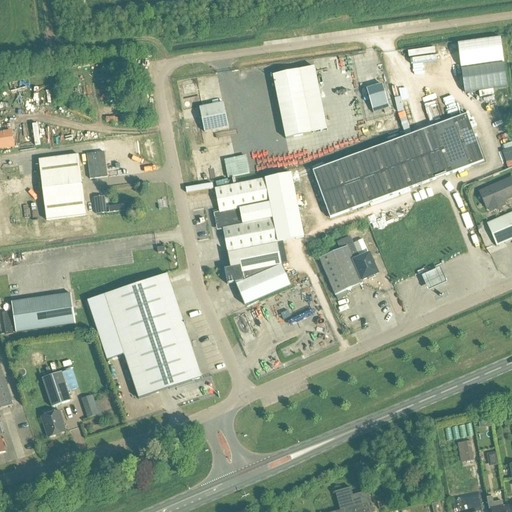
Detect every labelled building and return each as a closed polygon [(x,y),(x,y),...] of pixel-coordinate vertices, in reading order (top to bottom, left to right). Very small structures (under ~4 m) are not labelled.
[(462,66),(510,61),(508,37),(446,43),(447,52),(464,50),(465,58),(461,59),(462,66)] [(220,78),(218,70),(206,73),(208,80),(220,78)] [(312,135),(299,72),(273,77),(286,140),(312,135)] [(382,86),(367,90),(374,114),(389,110),(382,86)] [(205,133),(229,128),(224,104),(200,109),(205,133)] [(484,163),(467,116),(313,173),(330,219),(369,205),(484,163)] [(0,131),(0,149),(20,146),(17,129),(0,131)] [(377,130),(351,136),(352,141),(378,135),(377,130)] [(47,222),(87,216),(79,156),(39,162),(47,222)] [(246,157),(225,161),(228,179),(249,175),(246,157)] [(217,232),(223,231),(227,254),(277,244),(304,239),(291,175),(215,190),(219,213),(214,215),(217,232)] [(481,195),(479,200),(484,202),(487,209),(491,207),(493,212),(495,211),(500,213),(502,208),(504,207),(502,202),(511,198),(511,182),(511,180),(480,193),(481,195)] [(217,183),(191,187),(191,193),(218,188),(217,183)] [(94,199),(96,216),(129,212),(129,205),(106,208),(105,198),(94,199)] [(511,214),(487,225),(497,248),(511,241),(511,214)] [(346,240),(338,244),(341,251),(350,247),(364,280),(368,278),(369,280),(376,277),(375,275),(378,275),(369,256),(363,241),(353,245),(350,238),(346,240)] [(228,285),(235,284),(236,285),(282,266),(277,244),(227,254),(231,270),(225,271),(228,285)] [(341,251),(320,260),(335,297),(336,297),(338,301),(346,298),(348,294),(347,292),(363,285),(362,281),(364,280),(350,247),(341,251)] [(282,266),(236,285),(244,306),(291,287),(282,266)] [(440,267),(421,275),(428,290),(446,282),(440,267)] [(105,297),(88,302),(107,362),(125,356),(139,400),(202,380),(168,276),(166,276),(105,297)] [(72,295),(12,304),(16,334),(76,325),(72,295)] [(0,411),(13,407),(0,367),(0,411)] [(62,374),(43,380),(52,409),(71,402),(62,374)] [(92,397),(81,400),(88,419),(99,416),(92,397)] [(63,421),(60,412),(43,418),(50,439),(65,434),(61,421),(63,421)] [(479,430),(492,428),(490,417),(478,419),(479,426),(479,430)] [(467,463),(474,461),(470,442),(463,444),(467,463)] [(499,453),(490,453),(491,464),(500,464),(499,453)] [(368,511),(373,509),(368,493),(353,497),(351,489),(335,493),(340,511),(339,511),(368,511)] [(492,498),(487,499),(489,511),(491,510),(491,511),(503,511),(503,507),(502,502),(493,504),(492,498)] [(440,503),(432,505),(433,511),(437,511),(442,511),(440,503)]
